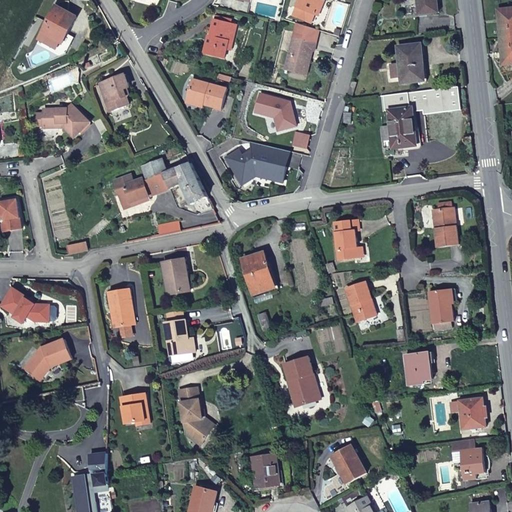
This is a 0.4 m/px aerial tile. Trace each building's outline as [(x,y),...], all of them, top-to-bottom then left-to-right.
[(314,15),(316,15),(321,0),(300,0),(297,8),(314,15)] [(322,0),(321,0),(316,15),(319,17),(325,1),(322,0)] [(438,13),(436,0),(416,0),(418,16),(438,13)] [(77,18),(56,7),(42,33),(63,45),(77,18)] [(314,15),(297,8),(294,17),(311,23),(314,15)] [(511,8),(498,10),(503,66),(511,64),(511,8)] [(225,59),(227,50),(229,41),(232,42),(236,25),(230,23),(215,20),(214,20),(210,37),(208,36),(204,55),(225,59)] [(295,26),(293,37),(304,39),(306,29),(295,26)] [(293,37),(293,39),(316,44),(318,31),(306,29),(304,39),(293,37)] [(316,44),(293,39),(285,71),(307,75),(312,52),(314,52),(316,44)] [(402,85),(422,83),(420,66),(423,66),(421,45),(398,48),(399,63),(401,78),(402,85)] [(401,78),(399,63),(388,65),(391,79),(401,78)] [(125,89),(128,88),(128,87),(124,73),(99,84),(105,95),(111,113),(131,104),(127,95),(125,89)] [(204,102),(203,105),(222,110),(227,89),(193,80),(188,98),(204,102)] [(353,82),(348,97),(352,99),(357,84),(353,82)] [(289,102),(261,95),(256,113),(276,119),(279,132),(297,128),(293,110),(291,111),(289,102)] [(203,107),(203,105),(204,102),(188,98),(187,103),(203,107)] [(90,122),(71,104),(67,108),(42,109),(42,115),(42,125),(42,128),(57,128),(57,126),(62,126),(75,138),(90,122)] [(417,147),(413,109),(389,112),(391,126),(393,140),(394,149),(417,147)] [(42,125),(42,115),(34,115),(34,125),(42,125)] [(382,141),(393,140),(391,126),(379,127),(380,138),(382,138),(382,141)] [(293,147),(306,150),(309,137),(296,134),(293,147)] [(172,144),(178,141),(174,135),(169,137),(172,144)] [(243,157),(245,161),(257,154),(258,145),(250,143),(253,152),(243,157)] [(239,151),(226,159),(243,186),(257,177),(260,175),(272,178),(271,181),(283,184),(287,168),(279,167),(283,151),(258,145),(257,154),(245,161),(243,157),(239,151)] [(279,167),(287,168),(290,153),(283,151),(279,167)] [(163,160),(143,168),(148,181),(163,175),(170,190),(183,185),(193,206),(208,199),(192,164),(168,173),(163,160)] [(144,182),(143,178),(134,181),(132,174),(115,180),(124,206),(140,200),(141,203),(150,199),(149,198),(170,190),(163,175),(148,181),(144,182)] [(213,209),(208,199),(193,206),(198,216),(213,209)] [(0,232),(23,228),(18,200),(0,202),(0,232)] [(125,208),(141,203),(140,200),(124,206),(125,208)] [(438,209),(435,210),(438,228),(435,228),(437,247),(459,244),(454,207),(452,207),(451,202),(438,204),(438,209)] [(339,261),(358,259),(357,249),(356,232),(359,232),(357,220),(334,223),(339,261)] [(86,244),(71,247),(71,255),(87,252),(86,244)] [(254,296),(276,288),(266,253),(243,260),(254,296)] [(168,295),(187,292),(186,284),(189,283),(185,258),(163,262),(168,295)] [(377,316),(374,305),(371,306),(369,300),(372,299),(366,283),(347,289),(357,322),(377,316)] [(430,292),(434,324),(450,322),(454,321),(452,304),(451,290),(430,292)] [(33,306),(12,291),(1,308),(15,317),(13,319),(22,325),(26,319),(34,323),(48,324),(49,307),(33,306)] [(114,329),(132,326),(131,318),(135,317),(131,291),(109,294),(114,329)] [(187,321),(166,324),(170,356),(196,353),(194,339),(189,340),(187,321)] [(450,322),(434,324),(435,330),(451,328),(450,322)] [(50,367),(71,359),(63,340),(42,348),(44,352),(35,355),(23,369),(38,381),(50,367)] [(430,379),(429,353),(405,356),(409,385),(424,384),(424,380),(430,379)] [(314,375),(309,359),(286,366),(291,391),(295,390),(296,395),(293,396),(296,408),(318,401),(311,376),(314,375)] [(322,400),(314,375),(311,376),(318,401),(322,400)] [(197,388),(178,391),(183,422),(188,421),(189,428),(184,434),(201,446),(214,428),(202,419),(201,410),(197,388)] [(127,425),(138,423),(147,422),(145,406),(149,406),(147,395),(123,398),(127,425)] [(483,399),(459,401),(463,430),(486,427),(483,399)] [(147,422),(138,423),(139,428),(152,425),(149,406),(145,406),(147,422)] [(204,409),(201,410),(202,419),(214,428),(216,425),(205,417),(204,409)] [(486,474),(483,448),(475,449),(474,439),(452,442),(453,452),(461,451),(464,481),(477,479),(477,475),(486,474)] [(277,455),(276,445),(252,449),(253,457),(277,455)] [(367,474),(352,445),(332,456),(347,485),(367,474)] [(108,472),(108,455),(91,456),(92,475),(81,477),(82,493),(111,490),(111,488),(108,472)] [(281,485),(277,455),(253,457),(256,488),(281,485)] [(212,511),(217,492),(197,487),(189,511),(212,511)] [(365,498),(360,489),(342,499),(348,511),(374,511),(367,497),(365,498)] [(491,511),(490,502),(471,504),(471,511),(491,511)]
